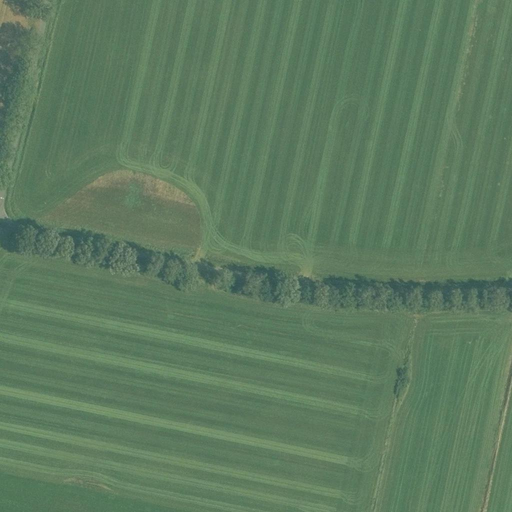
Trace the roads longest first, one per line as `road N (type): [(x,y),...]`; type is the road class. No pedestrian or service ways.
road 1 (unclassified): [(0,222),(279,283),(374,292),(511,287)]
road 2 (unclassified): [(0,195),(49,0)]
